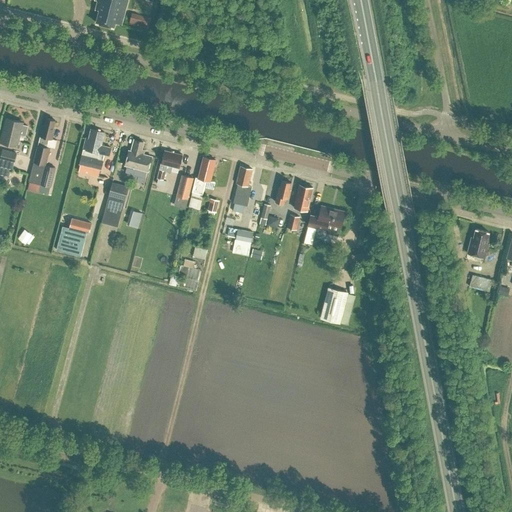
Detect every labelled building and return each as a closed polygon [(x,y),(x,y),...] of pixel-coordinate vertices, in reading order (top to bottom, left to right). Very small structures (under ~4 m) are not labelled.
[(95,9),(99,10),(96,22),(114,27),(115,22),(122,24),(127,0),(97,0),(98,0),(95,9)] [(151,29),(153,20),(133,14),(131,23),(151,29)] [(6,118),(1,142),(17,145),(20,130),(23,130),(24,125),(22,124),(22,122),(6,118)] [(55,120),(46,118),(44,125),(43,124),(27,189),(39,192),(41,184),(51,186),(56,167),(46,164),(50,148),(47,147),(49,137),(52,138),(54,131),(52,130),(55,120)] [(80,163),(78,170),(98,175),(100,168),(101,168),(103,159),(95,157),(97,152),(109,155),(111,147),(101,145),(104,132),(91,129),(88,138),(86,138),(83,149),(82,154),(79,163),(80,163)] [(148,170),(151,156),(143,153),(144,150),(142,149),(144,142),(134,139),(131,150),(129,150),(125,165),(127,165),(126,167),(127,172),(145,177),(147,170),(148,170)] [(2,148),(0,156),(0,158),(14,163),(17,152),(2,148)] [(160,169),(158,178),(157,183),(166,185),(167,180),(163,179),(165,170),(171,172),(172,166),(179,167),(183,154),(165,150),(161,162),(159,169),(160,169)] [(201,197),(202,194),(204,186),(213,188),(215,181),(210,180),(216,159),(203,156),(198,177),(196,177),(192,191),(193,191),(189,206),(197,208),(198,203),(200,204),(202,197),(201,197)] [(2,165),(0,172),(10,175),(12,168),(2,165)] [(238,183),(237,188),(235,195),(243,197),(245,189),(247,189),(252,169),(240,165),(240,166),(236,183),(238,183)] [(188,198),(194,177),(182,174),(176,195),(188,198)] [(279,186),(275,201),(284,203),(285,197),(288,198),(290,192),(289,191),(291,182),(282,179),(280,187),(279,186)] [(112,181),(101,221),(118,226),(129,186),(112,181)] [(299,184),(294,207),(307,210),(313,187),(299,184)] [(217,211),(220,200),(210,198),(208,209),(217,211)] [(268,218),(271,205),(265,203),(261,217),(268,218)] [(341,226),(345,211),(321,205),(318,216),(311,214),(308,225),(326,230),(328,232),(337,235),(340,226),(341,226)] [(126,222),(140,226),(144,211),(130,207),(126,222)] [(267,224),(279,226),(281,217),(269,214),(267,224)] [(300,216),(290,214),(287,226),(297,229),(300,216)] [(63,225),(56,249),(74,253),(80,230),(89,232),(91,223),(72,217),(69,227),(63,225)] [(26,228),(20,237),(28,243),(34,233),(26,228)] [(253,231),(237,228),(234,245),(248,247),(249,241),(251,242),(253,231)] [(486,243),(489,232),(476,228),(473,239),(471,239),(468,252),(467,252),(477,255),(475,259),(482,261),(483,256),(485,257),(485,256),(488,243),(486,243)] [(207,249),(195,246),(192,255),(204,258),(207,249)] [(263,257),(264,249),(254,247),(253,255),(263,257)] [(352,264),(362,263),(361,253),(350,255),(352,264)] [(186,258),(184,264),(194,267),(196,260),(186,258)] [(170,283),(177,284),(180,275),(173,273),(170,283)] [(474,273),(471,284),(491,289),(494,278),(474,273)] [(340,322),(348,291),(328,286),(320,317),(340,322)]
